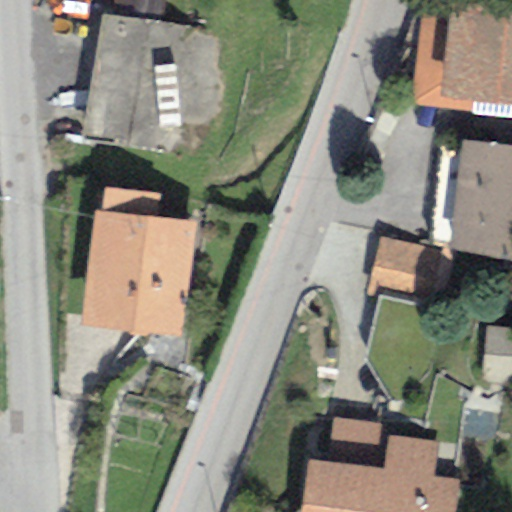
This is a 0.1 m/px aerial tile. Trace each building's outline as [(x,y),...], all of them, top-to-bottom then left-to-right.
[(511,7),(464,0),(440,0),(427,90),(511,102),(511,7)] [(111,11),(82,133),(177,156),(207,33),(111,11)] [(511,150),(466,145),(451,251),(511,259),(511,150)] [(195,226),(81,212),(66,329),(180,343),(195,226)] [(457,259),(389,247),(382,288),(450,300),(457,259)] [(381,483),(296,471),(289,511),(465,511),(469,486),(447,483),(453,442),(388,432),(381,483)]
